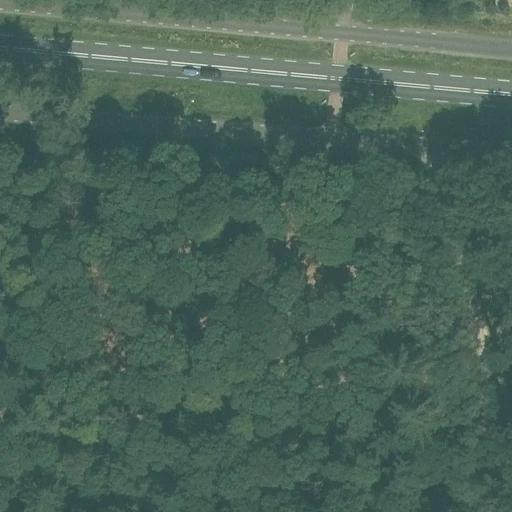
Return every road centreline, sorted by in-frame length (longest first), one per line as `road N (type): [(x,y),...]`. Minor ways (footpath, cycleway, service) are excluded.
road 1 (unclassified): [(0,106),(511,154)]
road 2 (primary): [(511,95),(0,49)]
road 3 (unclassified): [(342,34),(0,3)]
road 4 (track): [(476,318),(427,438),(368,511)]
road 5 (track): [(511,473),(472,298)]
road 6 (track): [(472,298),(430,147)]
